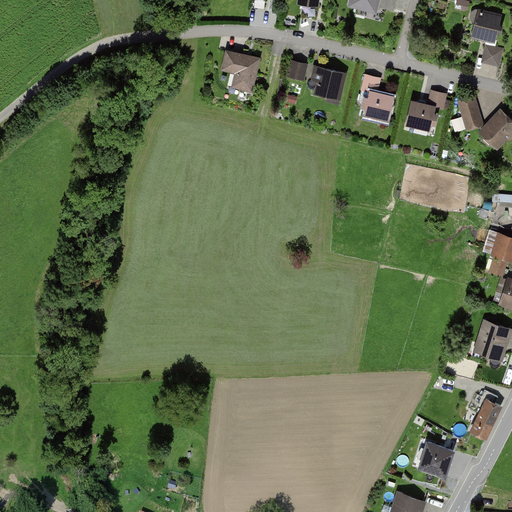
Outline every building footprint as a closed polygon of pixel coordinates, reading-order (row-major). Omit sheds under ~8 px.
[(348,0),(348,1),(376,9),(378,0),(348,0)] [(470,2),(460,0),(457,0),(455,8),(467,11),(470,2)] [(504,16),(478,9),(471,35),(498,42),(504,16)] [(503,49),(487,45),(483,61),(499,65),(503,49)] [(262,57),(226,49),(222,71),(236,74),(233,87),(254,92),(262,57)] [(304,79),(307,64),(292,60),(289,75),(304,79)] [(341,92),(346,73),(319,66),(316,80),(318,84),(316,93),(334,97),(335,91),(341,92)] [(365,114),(388,119),(394,96),(377,92),(381,78),(366,74),(360,101),(361,103),(364,103),(366,107),(367,107),(365,114)] [(428,104),(412,101),(407,123),(429,129),(431,122),(432,122),(436,120),(437,116),(434,113),(433,113),(435,106),(443,108),(447,93),(432,90),(428,104)] [(467,128),(482,124),(475,97),(460,102),(467,128)] [(511,132),(511,130),(511,120),(501,111),(484,129),(499,144),(504,139),(505,139),(509,139),(511,136),(511,133),(511,132)] [(511,260),(511,238),(499,235),(493,256),(511,260)] [(511,278),(507,277),(500,303),(511,306),(511,278)] [(502,358),(511,326),(484,317),(473,348),(502,358)] [(486,440),(503,404),(487,397),(470,432),(486,440)] [(454,448),(427,440),(418,468),(445,477),(454,448)] [(423,511),(427,499),(400,491),(392,511),(423,511)]
